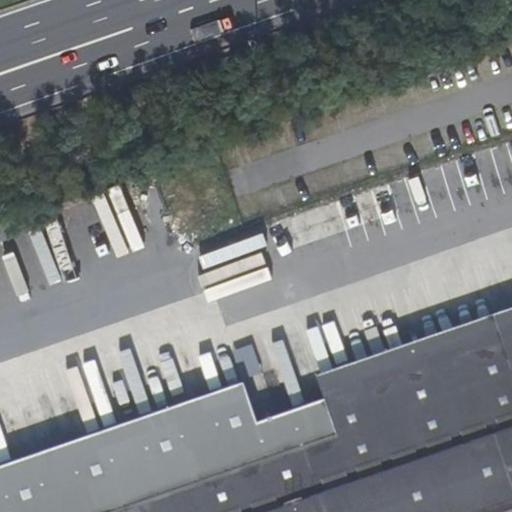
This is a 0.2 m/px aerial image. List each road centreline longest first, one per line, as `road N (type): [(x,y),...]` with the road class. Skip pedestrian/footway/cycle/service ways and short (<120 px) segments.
road 1 (motorway): [(0,94),(92,60),(143,9)]
road 2 (motorway): [(0,42),(53,23),(143,9)]
